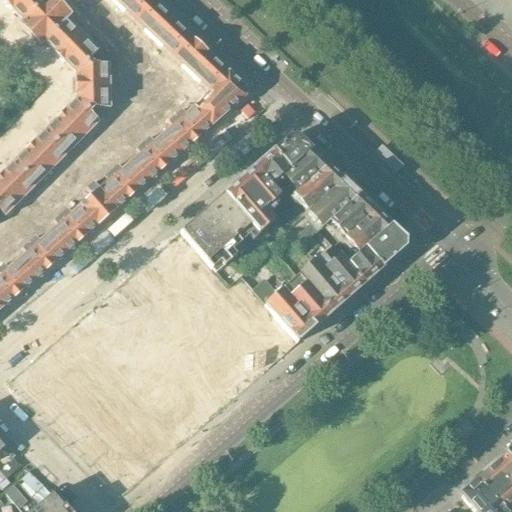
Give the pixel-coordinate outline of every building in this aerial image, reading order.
[(0,0),(22,22),(43,0),(0,0)] [(43,0),(22,22),(18,26),(40,48),(44,44),(67,21),(70,17),(52,0),(43,0)] [(170,20),(151,2),(148,0),(116,0),(113,4),(151,40),(170,20)] [(99,3),(94,8),(103,16),(108,12),(99,3)] [(108,12),(103,16),(112,25),(117,20),(108,12)] [(207,56),(188,37),(170,20),(151,40),(188,76),(207,56)] [(67,21),(44,44),(75,75),(88,61),(98,52),(89,43),(86,46),(75,35),(78,32),(67,21)] [(136,39),(132,44),(141,52),(145,47),(136,39)] [(145,47),(141,52),(150,61),(155,56),(145,47)] [(226,73),(207,56),(188,76),(207,94),(226,73)] [(109,111),(109,67),(93,67),(88,61),(75,75),(75,101),(89,115),(93,111),(109,111)] [(208,130),(244,99),(244,91),(226,73),(207,94),(208,95),(191,110),(208,130)] [(175,75),(170,80),(180,89),(184,84),(175,75)] [(75,101),(44,132),(67,156),(76,146),(73,144),(84,133),(87,136),(98,125),(89,115),(75,101)] [(169,130),(160,138),(177,157),(208,130),(191,110),(182,117),(179,114),(165,126),(169,130)] [(44,132),(12,164),(36,188),(45,178),(42,175),(54,162),(57,165),(67,156),(44,132)] [(137,157),(128,165),(145,185),(177,157),(160,138),(151,145),(148,141),(134,153),(137,157)] [(288,140),(253,170),(270,189),(280,180),(310,154),(296,140),(288,140)] [(310,154),(280,180),(294,196),(326,169),(310,154)] [(12,164),(0,175),(0,213),(5,218),(14,209),(11,205),(23,193),(26,197),(36,188),(12,164)] [(106,184),(97,192),(114,212),(145,185),(128,165),(119,172),(116,168),(102,180),(106,184)] [(326,169),(294,196),(291,199),(305,216),(342,184),(326,169)] [(270,189),(253,170),(238,183),(267,217),(268,217),(283,204),(270,189)] [(238,183),(222,197),(257,237),(273,223),(268,217),(267,217),(238,183)] [(327,226),(358,199),(342,184),(305,216),(312,223),(293,240),(300,248),(317,234),(321,238),(328,232),(324,228),(327,225),(327,226)] [(90,198),(78,209),(95,229),(114,212),(97,192),(91,186),(84,192),(90,198)] [(258,239),(257,237),(222,197),(208,210),(240,247),(238,249),(242,253),(253,245),(252,244),(258,239)] [(358,199),(327,226),(341,242),(374,214),(358,199)] [(55,228),(46,235),(63,256),(95,229),(78,209),(69,216),(66,212),(52,224),(55,228)] [(240,247),(208,210),(193,222),(229,264),(236,258),(232,254),(238,249),(240,247)] [(374,214),(341,242),(355,258),(389,228),(374,214)] [(193,222),(179,235),(211,272),(219,265),(223,269),(229,264),(193,222)] [(389,228),(355,258),(345,266),(363,287),(404,251),(404,242),(389,228)] [(9,382),(9,391),(114,496),(122,496),(296,345),(271,316),(264,307),(239,279),(237,277),(225,288),(211,272),(179,235),(9,382)] [(24,255),(15,263),(32,283),(63,256),(46,235),(37,243),(34,239),(20,251),(24,255)] [(310,241),(301,248),(307,255),(316,248),(310,241)] [(363,287),(345,266),(337,258),(327,266),(320,258),(314,264),(346,301),(363,287)] [(251,267),(266,283),(273,276),(258,260),(251,267)] [(0,310),(32,283),(15,263),(6,270),(3,266),(0,268),(0,310)] [(346,301),(314,264),(297,278),(330,315),(346,301)] [(313,330),(280,292),(276,296),(251,269),(239,279),(264,307),(271,316),(296,345),(313,330)] [(330,315),(297,278),(280,292),(313,330),(330,315)] [(0,511),(66,511),(63,508),(61,509),(51,496),(21,468),(2,450),(0,447),(0,511)] [(511,459),(506,453),(477,479),(502,508),(504,511),(507,511),(511,508),(511,459)] [(497,511),(502,508),(477,479),(461,492),(461,500),(471,511),(497,511)]
